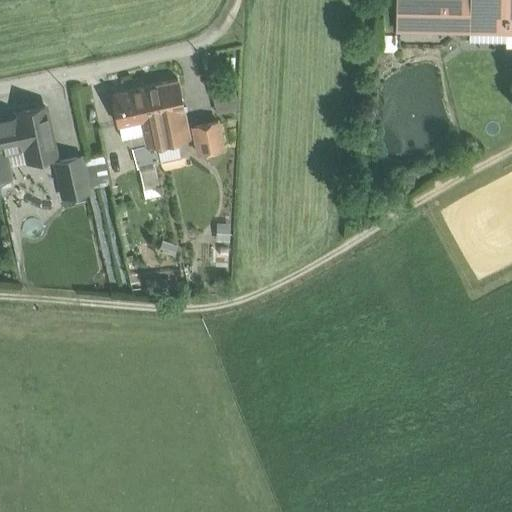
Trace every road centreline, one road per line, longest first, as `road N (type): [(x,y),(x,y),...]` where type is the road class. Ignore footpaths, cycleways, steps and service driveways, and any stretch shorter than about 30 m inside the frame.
road 1 (track): [(511,145),(337,254),(279,285),(216,304),(0,294)]
road 2 (residential): [(0,85),(204,40),(232,0)]
